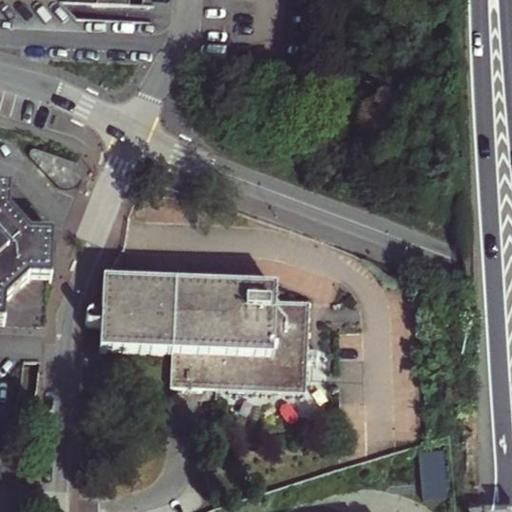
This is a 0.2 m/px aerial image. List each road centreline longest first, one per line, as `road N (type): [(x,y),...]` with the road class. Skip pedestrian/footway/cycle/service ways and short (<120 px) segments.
road 1 (trunk): [(479,0),(509,511)]
road 2 (tertiary): [(511,282),(133,133)]
road 3 (residential): [(59,511),(62,325),(133,133)]
road 4 (residential): [(133,133),(180,35),(186,0)]
road 5 (tertiary): [(133,133),(0,79)]
